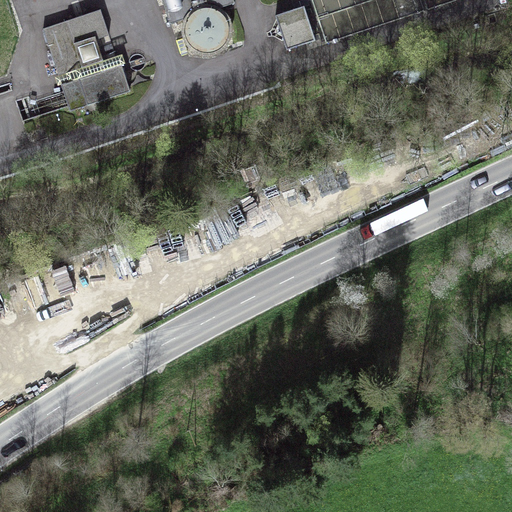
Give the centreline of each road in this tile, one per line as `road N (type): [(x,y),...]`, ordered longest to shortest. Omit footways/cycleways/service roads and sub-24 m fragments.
road 1 (primary): [(511,177),(116,370),(0,448)]
road 2 (track): [(0,165),(276,83)]
